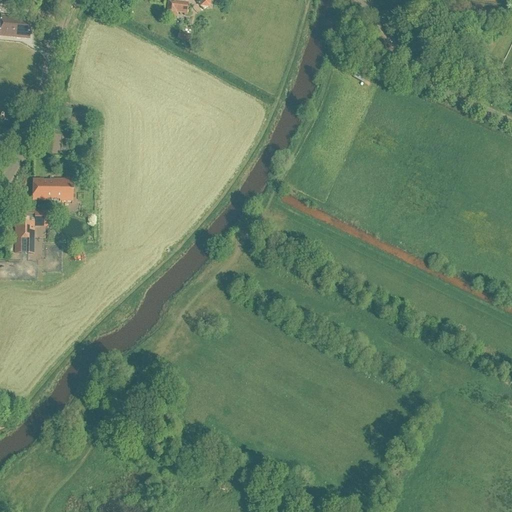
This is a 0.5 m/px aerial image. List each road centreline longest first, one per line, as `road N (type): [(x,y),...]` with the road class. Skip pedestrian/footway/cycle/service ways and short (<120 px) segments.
road 1 (unclassified): [(0,187),(27,138),(68,0)]
road 2 (unclassified): [(511,125),(450,96),(363,0)]
